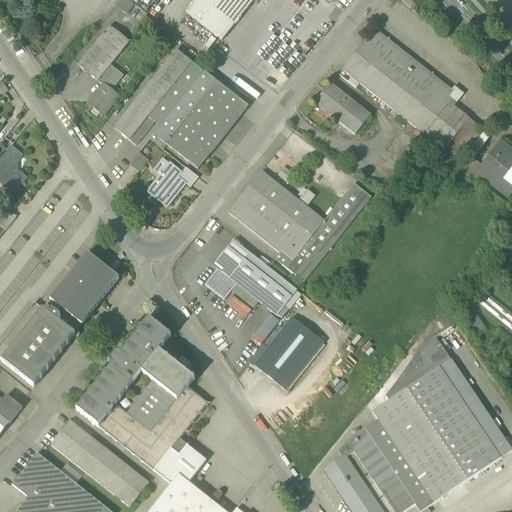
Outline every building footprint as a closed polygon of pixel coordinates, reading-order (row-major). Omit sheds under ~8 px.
[(121,0),(117,7),(123,12),(130,2),(127,0),(121,0)] [(222,42),(255,0),(196,0),(186,13),(222,42)] [(134,5),(130,2),(123,12),(126,14),(134,5)] [(78,66),(98,82),(108,69),(110,66),(129,43),(110,27),(78,66)] [(343,71),(421,133),(446,102),(453,92),(451,91),(375,30),(343,71)] [(129,142),(130,141),(151,115),(192,64),(176,51),(114,129),(129,142)] [(158,120),(163,124),(203,73),(192,64),(151,115),(158,120)] [(114,74),(104,86),(112,92),(124,77),(113,68),(110,66),(108,69),(114,74)] [(114,74),(108,69),(98,82),(103,86),(104,86),(114,74)] [(153,136),(161,142),(171,130),(176,134),(216,82),(204,72),(203,73),(163,124),(160,128),(153,136)] [(2,81),(0,82),(0,89),(4,95),(8,92),(2,81)] [(249,108),(216,82),(176,134),(171,130),(161,142),(167,146),(198,171),(211,155),(249,108)] [(315,105),(338,124),(339,124),(354,104),(331,85),(315,105)] [(119,98),(112,92),(104,86),(103,86),(88,105),(104,117),(119,98)] [(453,92),(446,102),(453,108),(464,95),(454,87),(451,91),(453,92)] [(482,131),(453,108),(446,102),(421,133),(460,164),(466,156),(485,133),(482,131)] [(339,124),(355,137),(371,117),(354,104),(339,124)] [(158,120),(151,115),(130,141),(137,147),(155,124),(158,120)] [(485,133),(466,156),(472,161),(491,138),(482,130),(482,131),(485,133)] [(150,140),(163,151),(167,146),(161,142),(153,136),(150,140)] [(480,178),(507,199),(511,193),(511,168),(511,167),(511,152),(500,144),(489,158),(487,156),(482,163),(484,164),(479,170),(476,174),(480,178)] [(2,185),(14,195),(24,182),(9,169),(20,155),(11,148),(0,161),(0,180),(3,183),(2,185)] [(130,166),(139,173),(149,161),(139,154),(130,166)] [(22,157),(20,155),(9,169),(24,182),(26,179),(13,169),(22,157)] [(163,172),(169,165),(163,160),(152,173),(159,178),(153,184),(158,188),(168,177),(163,172),(161,174),(162,175),(160,178),(158,176),(162,171),(163,172)] [(146,193),(167,209),(179,195),(178,194),(181,190),(182,191),(186,186),(187,185),(179,178),(183,174),(182,173),(170,163),(169,165),(163,172),(162,171),(158,176),(160,178),(162,175),(161,174),(163,172),(168,177),(158,188),(153,184),(146,193)] [(462,173),(476,184),(480,178),(476,174),(479,170),(469,163),(462,173)] [(186,186),(190,189),(198,179),(186,169),(182,173),(183,174),(179,178),(187,185),(186,186)] [(228,214),(284,258),(287,260),(292,264),(324,223),(261,173),(228,214)] [(292,264),(287,260),(282,266),(304,284),(371,199),(354,185),(324,223),(292,264)] [(5,211),(0,216),(0,226),(6,231),(15,219),(5,211)] [(226,252),(241,264),(248,255),(233,243),(226,252)] [(213,267),(217,271),(218,270),(229,279),(241,264),(226,252),(225,251),(213,267)] [(50,301),(54,304),(81,326),(82,326),(119,279),(87,254),(50,301)] [(241,264),(229,279),(258,303),(277,318),(285,307),(297,293),(267,270),(258,262),(249,255),(248,255),(241,264)] [(271,265),(261,258),(258,262),(267,270),(271,265)] [(278,263),(282,266),(287,260),(284,258),(280,262),(279,261),(278,261),(278,262),(278,263)] [(224,301),(232,292),(224,286),(229,279),(218,270),(217,271),(205,286),(224,301)] [(253,309),(258,303),(229,279),(224,286),(232,292),(253,309)] [(285,307),(290,311),(301,297),(297,293),(285,307)] [(0,347),(0,360),(2,362),(43,310),(42,310),(35,304),(0,347)] [(46,305),(42,310),(43,310),(74,335),(81,326),(54,304),(52,307),(49,305),(48,307),(46,305)] [(74,335),(43,310),(2,362),(26,381),(26,382),(34,388),(75,336),(74,335)] [(475,314),(465,321),(476,338),(487,331),(475,314)] [(279,323),(270,315),(254,335),(264,343),(279,323)] [(76,410),(98,428),(142,374),(177,402),(188,388),(195,380),(159,351),(171,336),(149,319),(120,355),(119,355),(115,355),(111,361),(111,365),(112,365),(76,410)] [(254,367),(285,392),(324,344),(292,319),(268,349),(254,367)] [(385,397),(389,402),(451,361),(436,339),(424,347),(385,397)] [(249,363),(254,367),(268,349),(263,345),(249,363)] [(378,421),(365,431),(399,480),(389,486),(390,487),(394,493),(386,499),(394,511),(403,511),(415,504),(419,511),(430,511),(427,508),(511,452),(451,361),(389,402),(372,413),(378,421)] [(155,473),(171,485),(178,476),(189,484),(206,461),(188,447),(189,447),(180,440),(209,405),(188,388),(177,402),(142,374),(98,428),(155,473)] [(7,396),(3,401),(0,404),(0,437),(22,409),(7,396)] [(51,446),(130,508),(149,484),(70,422),(51,446)] [(381,492),(390,487),(389,486),(399,480),(365,431),(347,443),(354,453),(381,492)] [(344,457),(345,459),(354,453),(347,443),(338,452),(342,458),(344,457)] [(109,511),(37,454),(12,485),(27,498),(15,511),(109,511)] [(381,511),(363,485),(362,486),(361,483),(345,459),(344,457),(342,458),(334,463),(335,464),(333,466),(332,465),(324,470),(352,511),(381,511)] [(171,485),(149,511),(224,511),(215,505),(210,501),(189,484),(178,476),(171,485)] [(381,492),(386,499),(394,493),(390,487),(381,492)] [(216,493),(210,501),(215,505),(221,497),(222,494),(219,492),(216,493)]
